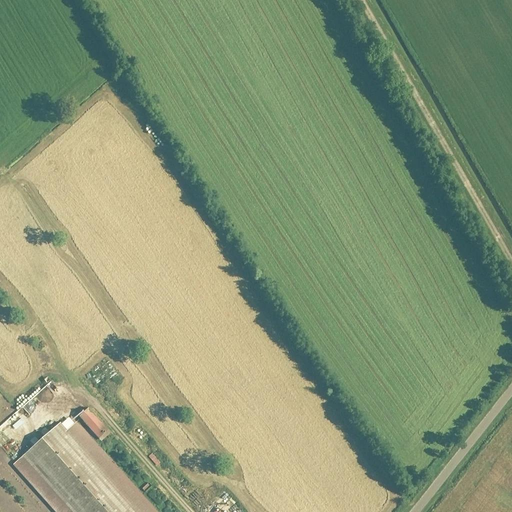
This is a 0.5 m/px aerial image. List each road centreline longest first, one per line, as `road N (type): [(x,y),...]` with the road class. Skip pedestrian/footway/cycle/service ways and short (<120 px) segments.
road 1 (unclassified): [(511,265),(359,0)]
road 2 (unclassified): [(416,511),(511,389)]
